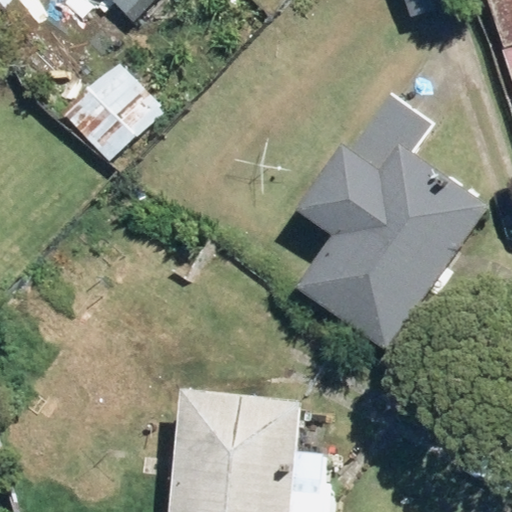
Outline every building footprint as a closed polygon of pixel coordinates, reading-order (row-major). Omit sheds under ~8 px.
[(108,0),(134,26),(160,0),(108,0)] [(457,0),(398,0),(406,27),(461,12),(457,0)] [(511,0),(485,0),(511,79),(511,0)] [(160,115),(115,72),(68,121),(113,164),(160,115)] [(387,357),(488,218),(411,163),(435,129),(392,98),(347,160),(343,157),(296,221),(332,247),(299,294),(387,357)] [(300,413),(181,402),(170,511),(298,511),(299,509),(291,509),(300,413)]
